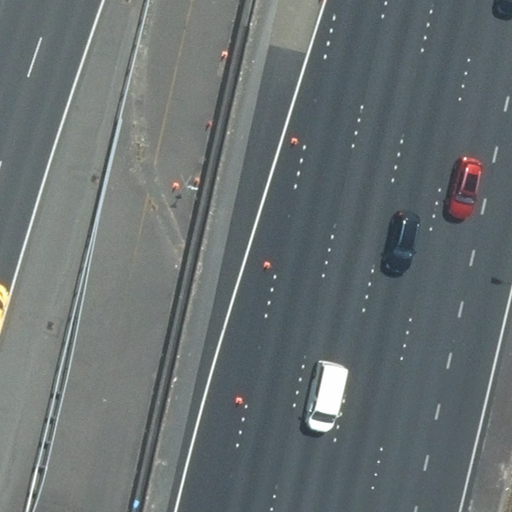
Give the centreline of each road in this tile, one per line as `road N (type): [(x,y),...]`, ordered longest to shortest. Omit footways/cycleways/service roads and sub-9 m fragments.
road 1 (motorway): [(390,0),(275,511)]
road 2 (motorway): [(0,183),(59,0)]
